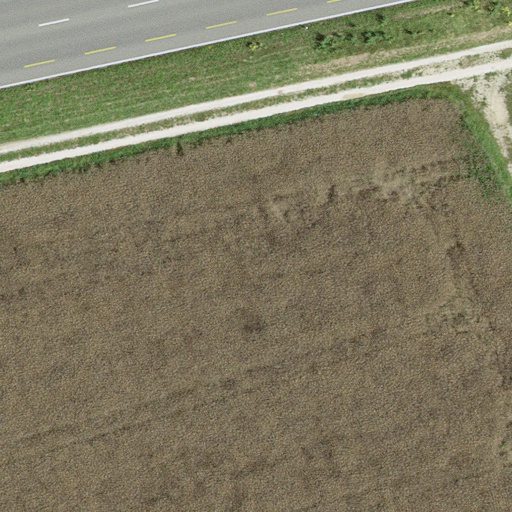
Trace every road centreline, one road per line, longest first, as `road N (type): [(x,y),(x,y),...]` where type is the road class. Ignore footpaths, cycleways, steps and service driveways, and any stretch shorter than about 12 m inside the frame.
road 1 (track): [(511,58),(0,158)]
road 2 (primary): [(0,35),(167,0)]
